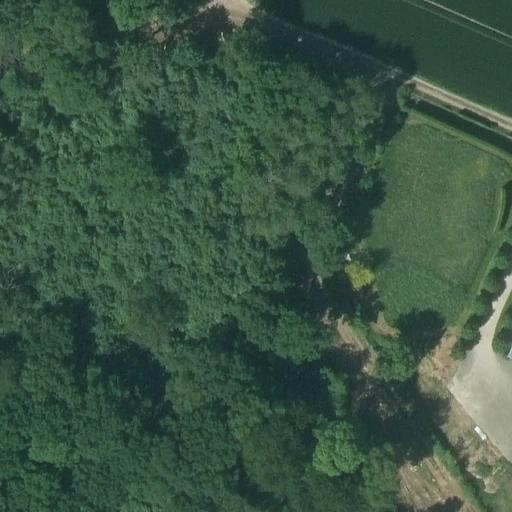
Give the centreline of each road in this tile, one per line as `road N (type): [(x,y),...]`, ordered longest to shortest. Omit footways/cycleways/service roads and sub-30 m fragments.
road 1 (track): [(211,3),(0,60)]
road 2 (track): [(211,3),(400,85)]
